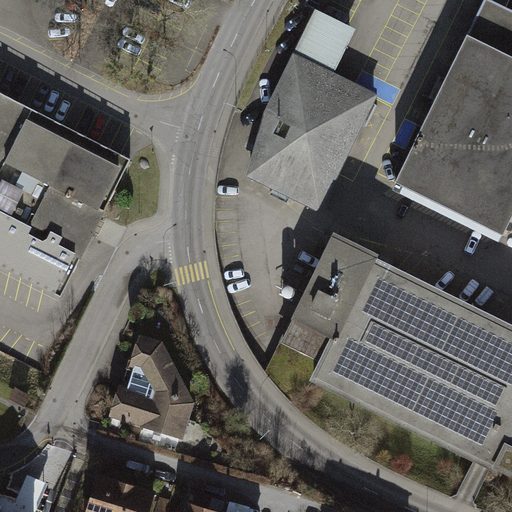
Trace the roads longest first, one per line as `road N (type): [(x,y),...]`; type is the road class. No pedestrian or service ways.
road 1 (tertiary): [(194,238),(198,278),(259,405),(310,451),(420,511)]
road 2 (residential): [(0,458),(22,450),(63,411),(131,254),(194,238)]
road 3 (unclassified): [(195,139),(0,43)]
road 4 (tertiary): [(257,0),(195,139)]
